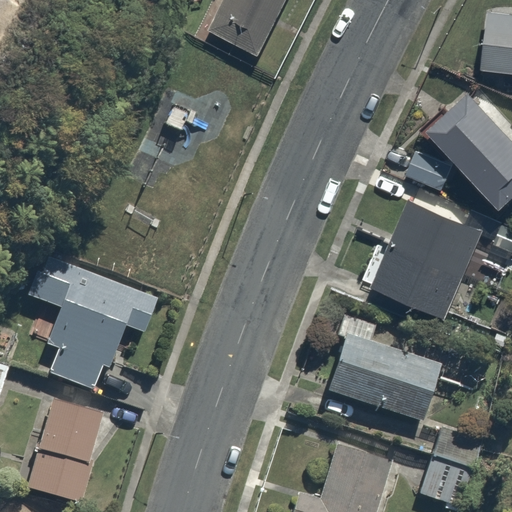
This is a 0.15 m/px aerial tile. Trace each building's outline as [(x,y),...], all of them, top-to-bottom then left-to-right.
[(291,0),(222,0),(209,23),(260,53),(291,0)] [(511,14),(492,12),(486,65),(511,67),(511,14)] [(511,199),(511,122),(479,86),(437,124),(508,204),(511,199)] [(458,164),(423,143),(407,170),(442,191),(458,164)] [(490,233),(413,197),(372,282),(449,319),(490,233)] [(145,298),(49,258),(30,303),(59,315),(47,342),(60,347),(50,371),(104,394),(145,298)] [(380,327),(345,313),(337,333),(348,338),(328,387),(424,426),(447,368),(376,339),(380,327)] [(104,413),(57,398),(30,485),(77,500),(104,413)] [(430,455),(477,472),(490,433),(444,417),(430,455)] [(302,490),(294,511),(380,511),(397,460),(337,440),(318,495),(302,490)] [(477,472),(430,455),(418,490),(465,506),(477,472)]
